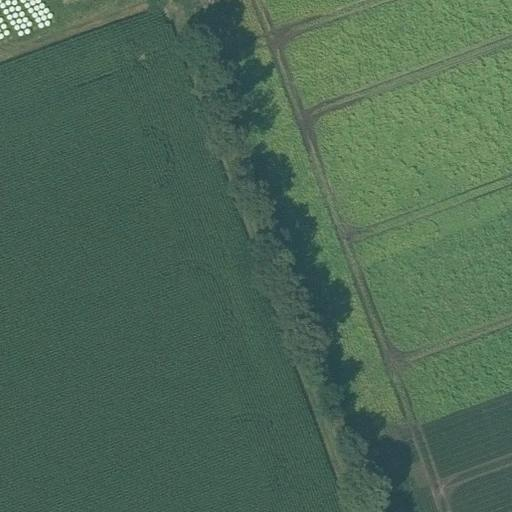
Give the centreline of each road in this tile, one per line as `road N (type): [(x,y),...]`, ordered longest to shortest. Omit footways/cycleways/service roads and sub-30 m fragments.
road 1 (track): [(353,511),(167,0)]
road 2 (track): [(0,54),(156,0)]
